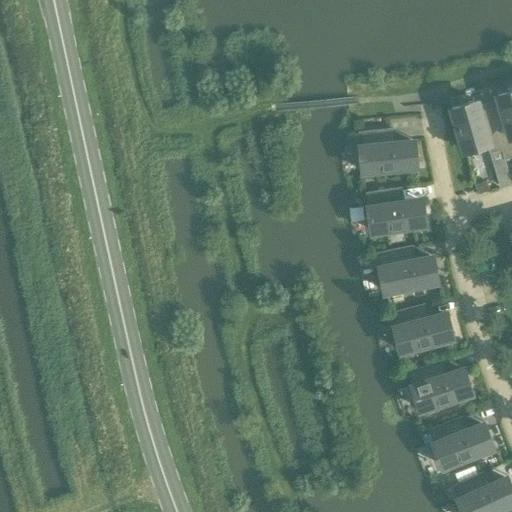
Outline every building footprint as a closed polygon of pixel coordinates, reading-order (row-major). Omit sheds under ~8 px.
[(501,104),(491,107),(503,149),(502,149),(505,159),(511,156),(511,90),(498,94),(501,104)] [(503,149),(491,107),(480,110),(477,100),(452,108),(456,121),(464,150),(487,143),(490,153),(502,149),(503,149)] [(362,170),(413,165),(410,140),(389,142),(388,129),(360,132),(362,144),(360,144),(362,170)] [(499,166),(502,183),(511,182),(508,164),(499,166)] [(486,180),(474,183),(478,194),(490,191),(486,180)] [(368,205),(372,231),(422,223),(418,198),(397,201),(395,188),(368,193),(370,205),(368,205)] [(385,291),(434,281),(429,255),(408,259),(406,247),(379,253),(381,265),(380,265),(385,291)] [(401,350),(450,337),(443,312),(423,318),(419,305),(393,312),(396,325),(394,325),(401,350)] [(420,409),(468,393),(460,368),(440,375),(436,363),(410,372),(414,384),(412,384),(420,409)] [(443,466),(490,447),(481,423),(461,431),(456,419),(430,429),(435,441),(433,442),(443,466)] [(463,511),(487,511),(511,501),(511,495),(504,477),(484,485),(479,474),(454,485),(459,497),(457,497),(463,511)]
